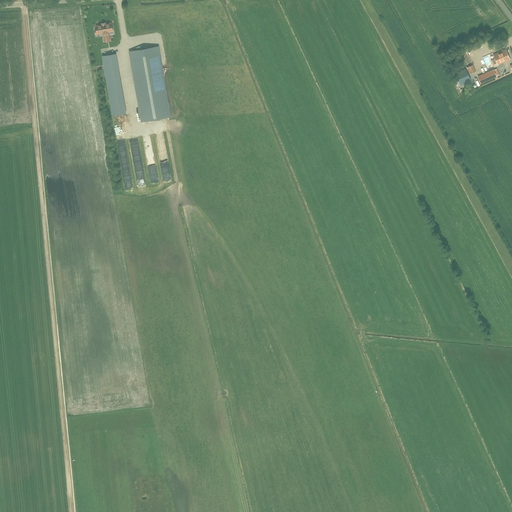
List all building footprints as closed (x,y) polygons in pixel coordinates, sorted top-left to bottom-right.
[(109,32),(111,32),(113,31),(112,23),(106,24),(106,23),(102,24),(102,25),(96,26),(97,30),(95,30),(96,34),(103,33),(104,42),(110,41),(109,32)] [(162,66),(159,47),(131,52),(143,121),(169,117),(160,66),(162,66)] [(505,49),(499,52),(494,55),(498,65),(510,60),(505,49)] [(102,56),(107,86),(121,84),(116,54),(102,56)] [(473,65),(466,67),(469,74),(476,71),(473,65)] [(471,81),(465,68),(455,73),(460,86),(471,81)] [(494,71),(494,70),(478,77),(481,83),(497,77),(496,76),(499,75),(497,69),(494,71)] [(117,131),(118,135),(125,134),(123,125),(116,126),(117,131)] [(159,181),(154,150),(146,151),(152,186),(160,185),(159,181)] [(135,162),(139,188),(146,187),(142,161),(135,162)]
